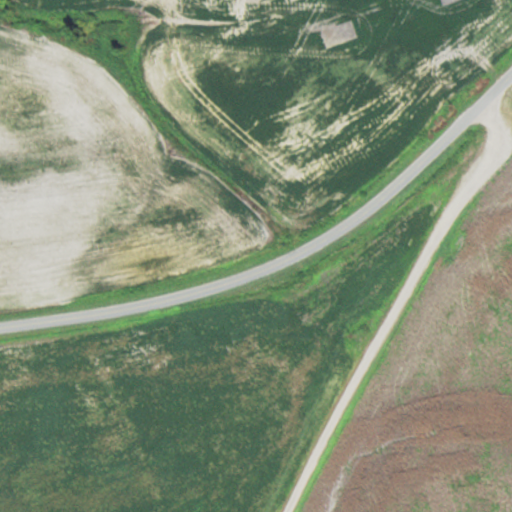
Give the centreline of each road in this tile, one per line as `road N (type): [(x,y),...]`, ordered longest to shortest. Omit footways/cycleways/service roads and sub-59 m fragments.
road 1 (residential): [(0,326),(144,305),(292,257),(378,201),(511,75)]
road 2 (residential): [(295,511),(432,235),(511,114)]
